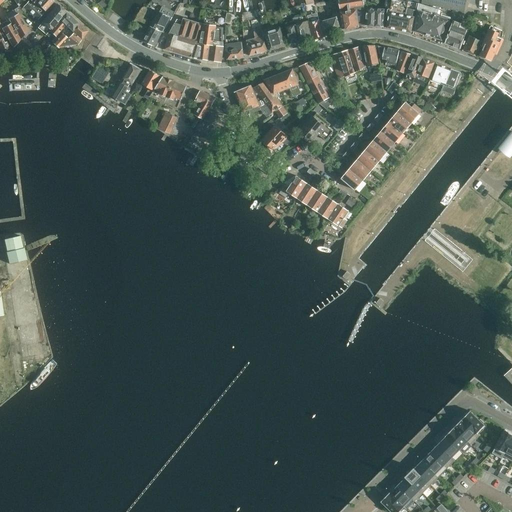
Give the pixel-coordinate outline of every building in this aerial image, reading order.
[(24,12),(26,10),(37,20),(43,12),(35,5),(29,0),(28,0),(26,4),(23,7),(21,9),(24,12)] [(38,0),(36,3),(36,4),(44,11),(54,1),(52,0),(38,0)] [(338,0),(339,0),(339,2),(340,6),(340,12),(342,30),(359,27),(359,25),(364,25),(365,14),(365,9),(365,5),(363,0),(338,0)] [(390,8),(386,28),(411,33),(414,17),(416,18),(419,4),(400,0),(385,0),(384,7),(390,8)] [(421,0),(421,3),(464,11),(465,0),(421,0)] [(416,18),(413,31),(442,40),(450,19),(439,16),(440,14),(438,14),(439,9),(421,4),(419,3),(419,4),(416,18)] [(57,4),(42,22),(43,22),(38,28),(46,34),(50,29),(51,29),(51,30),(59,20),(66,12),(57,4)] [(8,19),(10,23),(20,39),(28,30),(19,16),(25,12),(24,12),(21,9),(20,7),(14,10),(6,15),(8,19)] [(367,8),(365,25),(365,26),(374,26),(375,8),(367,8)] [(375,8),(374,26),(383,27),(384,9),(375,8)] [(66,12),(59,20),(65,25),(63,27),(66,29),(67,28),(70,30),(72,31),(72,32),(79,23),(66,12)] [(150,26),(142,41),(154,46),(162,32),(162,31),(164,27),(166,28),(172,17),(158,12),(150,27),(150,26)] [(316,13),(307,16),(307,17),(313,38),(323,36),(319,22),(317,15),(316,13)] [(287,26),(286,27),(290,44),(312,38),(308,21),(307,21),(306,15),(293,18),(293,21),(286,23),(287,26)] [(337,17),(319,22),(323,36),(341,30),(337,17)] [(175,23),(169,33),(169,34),(174,35),(178,37),(196,42),(199,43),(203,24),(183,18),(181,24),(175,23)] [(51,29),(49,31),(48,31),(46,35),(48,37),(51,33),(55,37),(63,27),(65,25),(59,20),(51,30),(51,29)] [(453,20),(445,42),(445,43),(460,49),(467,30),(468,27),(468,26),(469,24),(462,21),(461,23),(453,20)] [(10,23),(6,26),(1,28),(3,32),(13,48),(20,39),(10,23)] [(87,31),(79,23),(72,32),(72,31),(71,32),(73,33),(81,40),(87,31)] [(217,25),(203,24),(199,43),(196,42),(195,45),(196,45),(192,57),(199,59),(198,59),(221,63),(223,46),(223,28),(216,27),(217,25)] [(264,33),(270,50),(285,46),(280,28),(264,33)] [(491,31),(480,56),(487,59),(491,61),(495,54),(496,54),(497,55),(504,40),(502,39),(503,32),(496,29),(495,29),(493,28),(491,31)] [(255,38),(246,40),(249,56),(267,51),(262,30),(254,32),(255,38)] [(469,36),(463,50),(476,56),(482,41),(486,34),(478,30),(475,38),(469,36)] [(3,32),(0,33),(0,51),(0,52),(10,51),(8,46),(6,41),(8,40),(3,32)] [(62,33),(52,43),(59,49),(76,46),(68,38),(62,33)] [(73,33),(68,38),(76,46),(81,40),(73,33)] [(169,34),(164,50),(191,58),(191,57),(192,57),(196,45),(195,45),(196,42),(178,37),(174,35),(169,34)] [(225,41),(226,45),(227,60),(243,57),(241,43),(237,43),(237,39),(234,38),(231,39),(230,40),(225,41)] [(375,45),(363,46),(367,66),(368,67),(368,66),(378,64),(379,64),(379,63),(375,45)] [(382,58),(387,59),(386,64),(396,67),(399,50),(384,47),(378,46),(380,54),(383,55),(382,58)] [(359,47),(348,49),(356,72),(362,69),(363,73),(367,71),(366,67),(359,47)] [(348,49),(331,55),(339,79),(347,76),(350,83),(358,79),(356,72),(348,49)] [(399,59),(400,59),(396,70),(405,74),(413,55),(402,51),(399,59)] [(415,55),(407,74),(406,77),(414,81),(415,78),(417,74),(417,73),(423,58),(417,56),(415,55)] [(417,73),(417,74),(415,78),(416,78),(414,82),(425,87),(427,83),(429,78),(435,62),(423,58),(417,73)] [(328,60),(323,62),(326,68),(328,73),(333,71),(331,66),(328,60)] [(310,62),(299,66),(319,104),(319,103),(326,109),(329,106),(331,101),(329,98),(310,62)] [(131,63),(121,79),(124,81),(132,86),(142,70),(131,63)] [(452,69),(436,63),(429,80),(428,85),(442,91),(444,86),(446,86),(452,69)] [(92,77),(102,84),(109,73),(99,66),(92,77)] [(293,69),(284,72),(290,88),(291,92),(293,97),(301,94),(298,85),(299,85),(295,74),(293,69)] [(452,69),(446,86),(444,86),(442,91),(453,96),(461,74),(462,73),(452,69)] [(149,70),(141,83),(149,88),(145,95),(146,95),(150,97),(154,91),(155,89),(163,76),(149,70)] [(284,72),(275,76),(281,92),(290,88),(284,72)] [(382,81),(381,72),(370,74),(371,82),(382,81)] [(154,91),(150,97),(166,103),(175,80),(163,75),(163,76),(155,89),(154,91)] [(264,80),(265,82),(274,95),(274,94),(277,98),(279,97),(280,96),(279,93),(281,92),(275,76),(264,80)] [(175,80),(166,103),(178,108),(181,100),(187,85),(175,80)] [(124,81),(123,83),(120,81),(111,96),(125,105),(131,95),(128,93),(131,88),(132,86),(124,81)] [(253,87),(252,88),(259,106),(261,110),(268,107),(272,113),(274,111),(279,117),(274,121),(276,124),(281,121),(283,119),(289,115),(287,113),(288,113),(283,107),(280,102),(277,98),(274,94),(274,95),(265,82),(253,87)] [(394,82),(388,90),(392,93),(396,88),(398,85),(394,82)] [(251,85),(235,92),(243,113),(249,110),(250,114),(261,110),(259,106),(252,88),(251,85)] [(198,117),(192,127),(195,129),(201,121),(201,122),(203,119),(203,120),(208,112),(210,108),(215,98),(216,98),(200,91),(195,101),(201,104),(194,114),(198,117)] [(395,94),(390,100),(393,103),(399,96),(395,94)] [(294,103),(291,105),(294,111),(306,104),(303,98),(301,99),(294,103)] [(427,99),(423,103),(427,108),(431,103),(427,99)] [(406,102),(397,112),(411,123),(419,113),(422,110),(415,104),(412,107),(406,102)] [(387,103),(382,110),(385,112),(391,106),(387,103)] [(431,103),(427,108),(433,113),(437,109),(431,103)] [(165,112),(158,128),(171,134),(178,118),(173,115),(165,112)] [(194,134),(191,138),(202,145),(205,140),(213,145),(220,134),(214,130),(220,120),(208,112),(203,120),(203,119),(201,122),(201,121),(195,129),(193,133),(194,134)] [(403,133),(411,123),(397,112),(389,121),(403,133)] [(302,122),(297,127),(301,131),(300,131),(301,132),(302,134),(304,136),(306,136),(312,141),(317,134),(326,140),(333,131),(328,127),(330,124),(323,118),(316,113),(313,117),(312,116),(312,117),(306,125),(302,122)] [(379,113),(374,119),(377,122),(383,115),(379,113)] [(345,125),(350,129),(355,124),(350,119),(345,125)] [(271,120),(262,128),(266,132),(275,124),(271,120)] [(344,124),(339,120),(333,128),(338,131),(344,124)] [(389,121),(381,131),(395,142),(403,133),(389,121)] [(371,122),(366,129),(369,131),(375,125),(371,122)] [(263,140),(264,140),(264,143),(266,145),(268,145),(274,150),(282,141),(287,145),(295,136),(287,129),(285,129),(282,132),(276,126),(263,140)] [(381,131),(373,140),(387,152),(395,142),(381,131)] [(364,132),(358,138),(361,141),(366,134),(364,132)] [(373,140),(365,150),(379,161),(387,152),(373,140)] [(355,141),(350,148),(353,150),(359,144),(355,141)] [(347,150),(342,157),(345,160),(351,153),(347,150)] [(365,150),(357,159),(371,171),(379,161),(365,150)] [(357,159),(349,169),(363,180),(371,171),(357,159)] [(339,160),(334,167),(337,169),(343,163),(339,160)] [(316,173),(309,169),(307,172),(314,177),(316,173)] [(349,169),(341,179),(355,190),(363,180),(349,169)] [(320,175),(317,179),(324,184),(326,180),(320,175)] [(289,187),(286,191),(289,193),(297,198),(307,183),(296,176),(296,177),(289,187)] [(295,176),(286,182),(289,187),(296,177),(295,176)] [(307,183),(297,198),(307,205),(317,190),(307,183)] [(282,188),(279,193),(285,198),(289,193),(286,191),(282,188)] [(347,194),(340,189),(338,193),(345,197),(347,194)] [(317,190),(307,205),(318,212),(328,197),(317,190)] [(351,196),(346,204),(352,208),(358,201),(354,199),(351,196)] [(328,197),(318,212),(328,219),(338,203),(328,197)] [(338,203),(328,219),(339,226),(342,228),(347,220),(344,218),(349,211),(338,203)] [(472,260),(430,226),(428,229),(468,260),(462,268),(422,236),(420,239),(462,273),(472,260)] [(19,236),(4,239),(7,253),(5,253),(9,265),(26,260),(23,249),(22,249),(19,236)] [(470,411),(461,420),(476,434),(484,426),(470,411)] [(461,420),(453,428),(471,445),(479,437),(476,434),(461,420)] [(453,428),(445,436),(446,437),(459,449),(464,454),(472,446),(471,445),(453,428)] [(511,433),(505,430),(492,453),(502,458),(503,456),(511,439),(511,433)] [(438,445),(451,458),(459,449),(446,437),(438,445)] [(511,439),(503,456),(511,461),(511,439)] [(438,445),(430,453),(447,469),(455,461),(451,458),(438,445)] [(430,453),(422,461),(439,477),(447,469),(430,453)] [(414,469),(431,485),(439,477),(422,461),(414,469)] [(413,468),(405,476),(423,493),(431,485),(414,469),(413,468)] [(398,485),(415,502),(423,493),(406,477),(398,485)] [(398,485),(390,494),(404,507),(407,510),(415,502),(398,485)] [(389,493),(381,501),(392,511),(399,511),(404,507),(390,494),(389,493)]
